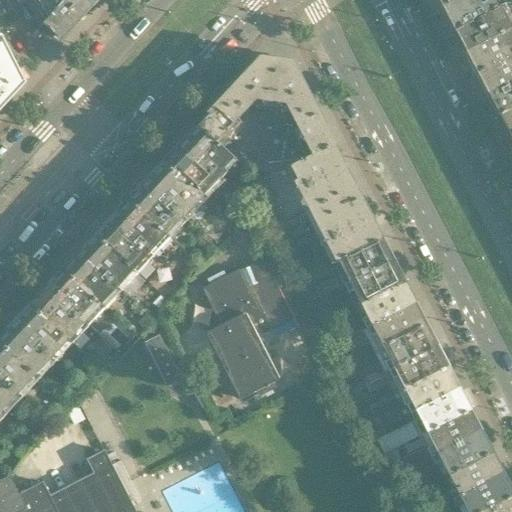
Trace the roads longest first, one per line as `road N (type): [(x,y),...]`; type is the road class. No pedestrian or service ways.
road 1 (secondary): [(308,0),(511,400)]
road 2 (secondary): [(511,250),(384,0)]
road 3 (secondary): [(118,146),(256,0)]
road 4 (secondary): [(0,277),(118,146)]
road 5 (secondary): [(159,0),(67,93)]
